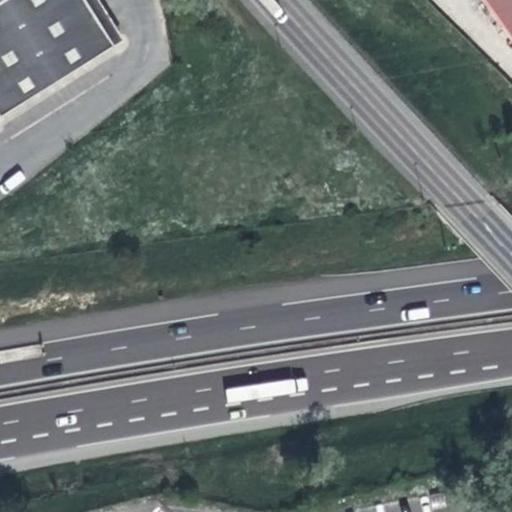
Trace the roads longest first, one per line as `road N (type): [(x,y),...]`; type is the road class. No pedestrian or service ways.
road 1 (motorway): [(0,425),(511,346)]
road 2 (motorway): [(511,291),(0,369)]
road 3 (tertiary): [(275,0),(511,262)]
